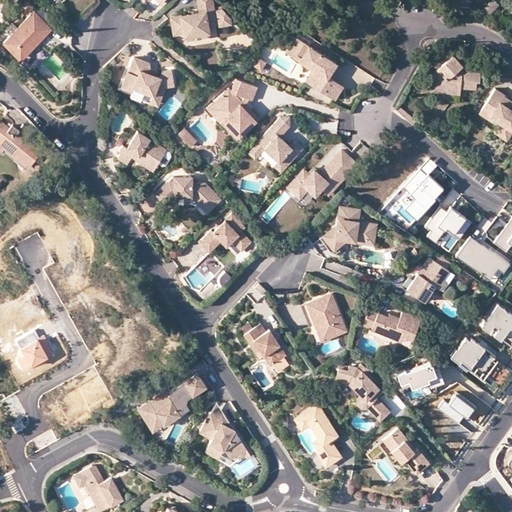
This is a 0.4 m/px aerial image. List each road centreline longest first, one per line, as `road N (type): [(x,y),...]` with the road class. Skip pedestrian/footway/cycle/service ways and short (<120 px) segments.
road 1 (residential): [(25,477),(91,436),(105,436),(232,503),(249,506),(283,488)]
road 2 (residential): [(33,250),(32,263),(80,353),(34,389),(34,431),(9,444),(25,477)]
road 3 (residential): [(196,329),(104,192),(78,136)]
road 4 (residential): [(367,125),(428,33),(470,30),(511,51)]
road 5 (residential): [(283,488),(277,456),(196,329)]
